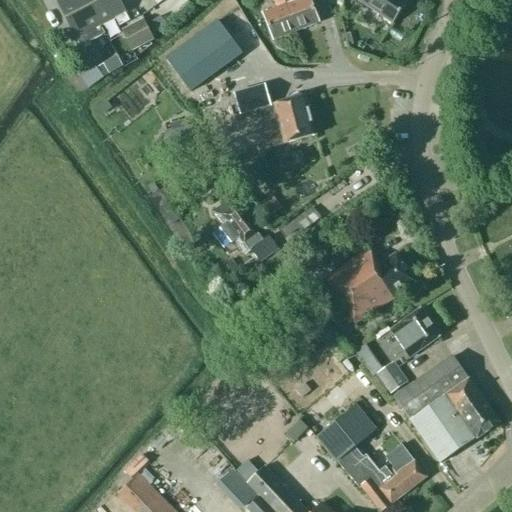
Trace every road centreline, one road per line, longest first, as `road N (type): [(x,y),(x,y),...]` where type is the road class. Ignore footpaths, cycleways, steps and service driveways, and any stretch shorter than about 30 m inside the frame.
road 1 (residential): [(511,391),(430,187),(416,115),(420,86)]
road 2 (residential): [(342,81),(293,84),(263,75),(218,15)]
